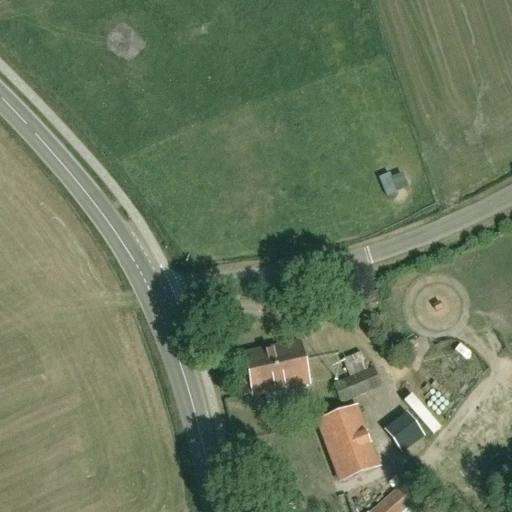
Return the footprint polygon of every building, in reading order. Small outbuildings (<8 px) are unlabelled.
[(242,356),(252,397),(308,385),(299,344),(242,356)] [(332,386),(341,406),(381,388),(372,368),(368,370),(360,352),(341,361),(349,379),(332,386)] [(353,411),(316,426),(338,484),(376,469),(353,411)] [(382,431),(401,456),(426,438),(406,413),(382,431)] [(424,511),(402,488),(375,511),(424,511)]
